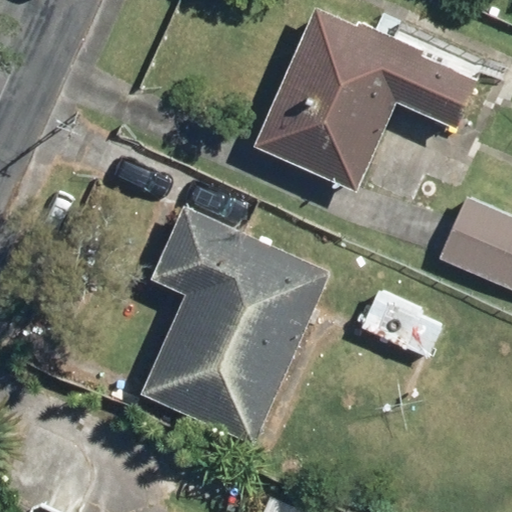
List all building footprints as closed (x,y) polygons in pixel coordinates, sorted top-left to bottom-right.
[(489,65),(340,0),(322,0),(261,138),(370,185),(410,94),(430,103),(465,118),(489,65)] [(511,205),(474,187),(450,239),(444,252),(511,283),(511,205)] [(343,255),(199,192),(164,271),(196,285),(149,391),(262,440),(343,255)] [(454,316),(389,283),(367,327),(432,360),(454,316)] [(85,511),(46,494),(37,511),(85,511)]
